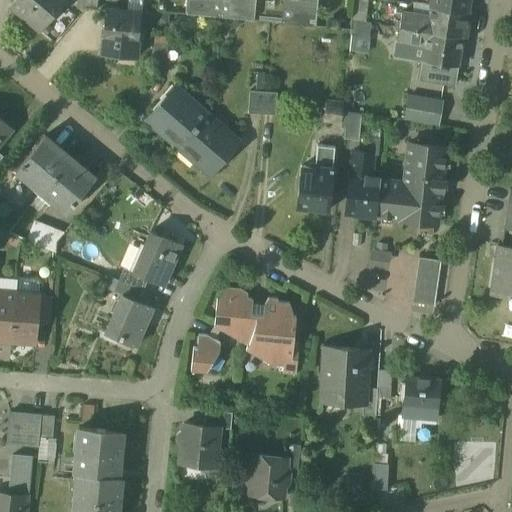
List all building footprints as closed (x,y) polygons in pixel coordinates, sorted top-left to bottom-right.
[(68,0),(15,0),(11,6),(42,32),(68,0)] [(98,0),(83,0),(83,7),(98,9),(98,0)] [(221,0),(188,0),(187,14),(220,18),(221,0)] [(221,0),(220,18),(252,21),(254,0),(221,0)] [(284,0),(282,23),(314,27),(316,0),(284,0)] [(369,0),(355,0),(354,20),(366,22),(369,0)] [(468,0),(432,0),(432,5),(467,10),(468,0)] [(432,5),(414,2),(412,14),(430,16),(432,5)] [(467,10),(432,5),(430,16),(412,14),(403,12),(400,27),(463,37),(467,10)] [(141,13),(105,10),(102,41),(103,42),(101,54),(136,57),(138,45),(141,13)] [(366,22),(354,20),(352,34),(370,37),(372,23),(366,22)] [(463,37),(400,27),(398,43),(414,46),(425,43),(423,60),(422,60),(419,78),(456,84),(463,37)] [(168,44),(154,42),(152,66),(166,67),(168,44)] [(206,114),(177,89),(151,119),(164,131),(169,125),(185,139),(206,114)] [(263,92),(250,91),(248,113),(262,114),(263,92)] [(277,93),(263,92),(262,114),(276,115),(277,93)] [(442,101),(408,95),(404,119),(438,125),(442,101)] [(344,104),(326,102),(324,121),(341,123),(342,112),(343,111),(344,104)] [(343,111),(342,112),(341,123),(341,128),(345,129),(344,139),(359,141),(361,114),(343,111)] [(236,140),(206,114),(185,139),(201,153),(197,159),(210,170),(236,140)] [(0,116),(0,140),(12,127),(0,116)] [(47,135),(18,169),(43,190),(72,156),(47,135)] [(380,140),(365,139),(363,153),(374,154),(374,155),(379,155),(380,140)] [(446,147),(409,143),(404,183),(380,180),(376,216),(400,219),(400,220),(438,224),(441,192),(444,192),(446,179),(443,179),(446,147)] [(335,146),(318,145),(316,168),(314,179),(301,178),(298,206),(328,209),(335,146)] [(363,153),(355,152),(347,212),(376,216),(380,180),(380,178),(371,177),(374,155),(374,154),(363,153)] [(96,177),(72,156),(43,190),(67,211),(96,177)] [(316,168),(303,166),(301,178),(314,179),(316,168)] [(4,200),(0,205),(0,224),(14,207),(4,200)] [(65,231),(23,213),(9,230),(56,251),(57,241),(65,231)] [(182,243),(153,231),(136,272),(135,272),(149,279),(164,285),(182,243)] [(511,247),(498,245),(498,247),(499,247),(493,292),(491,292),(491,293),(510,296),(510,297),(511,297),(511,247)] [(391,252),(371,249),(370,260),(389,262),(391,252)] [(441,261),(419,257),(413,302),(435,306),(441,261)] [(149,279),(135,272),(136,272),(126,268),(121,280),(145,290),(149,279)] [(145,290),(121,280),(116,291),(123,295),(124,294),(140,301),(145,290)] [(240,288),(226,287),(219,298),(217,298),(214,325),(247,345),(248,345),(257,320),(257,314),(251,314),(253,300),(247,297),(248,293),(240,288)] [(0,291),(0,340),(12,341),(16,293),(0,291)] [(40,295),(16,293),(12,341),(36,343),(40,295)] [(140,301),(124,294),(123,295),(107,332),(136,344),(152,307),(140,301)] [(278,298),(268,297),(264,304),(263,315),(257,314),(257,320),(248,345),(247,345),(246,349),(272,364),(283,365),(282,373),(296,374),(299,344),(293,343),(296,316),(294,316),(290,303),(279,302),(278,298)] [(208,335),(199,334),(198,347),(193,347),(191,369),(207,371),(219,350),(219,342),(208,335)] [(360,347),(325,345),(323,395),(343,396),(343,402),(364,403),(366,403),(367,387),(368,363),(359,363),(360,347)] [(391,370),(379,369),(378,388),(378,397),(390,398),(391,370)] [(439,379),(407,376),(404,415),(436,418),(439,379)] [(378,388),(367,387),(366,403),(364,403),(363,414),(377,415),(378,397),(378,388)] [(232,412),(206,409),(204,425),(219,427),(219,428),(230,429),(232,412)] [(41,415),(10,412),(7,444),(39,446),(40,438),(41,415)] [(94,414),(83,413),(82,426),(93,427),(94,414)] [(55,416),(41,415),(40,438),(53,439),(55,416)] [(204,425),(184,423),(183,431),(178,435),(177,440),(181,444),(180,463),(197,464),(202,470),(209,471),(215,466),(219,428),(219,427),(204,425)] [(124,432),(79,428),(75,472),(77,473),(120,477),(124,432)] [(300,445),(287,443),(286,457),(287,457),(286,468),(298,469),(300,445)] [(286,457),(254,454),(252,466),(246,471),(246,478),(250,484),(249,494),(283,497),(286,468),(287,457),(286,457)] [(9,493),(0,492),(0,511),(26,511),(32,456),(12,455),(9,493)] [(388,464),(374,463),(373,489),(387,490),(388,464)] [(120,477),(77,473),(73,511),(118,511),(122,477),(120,477)]
